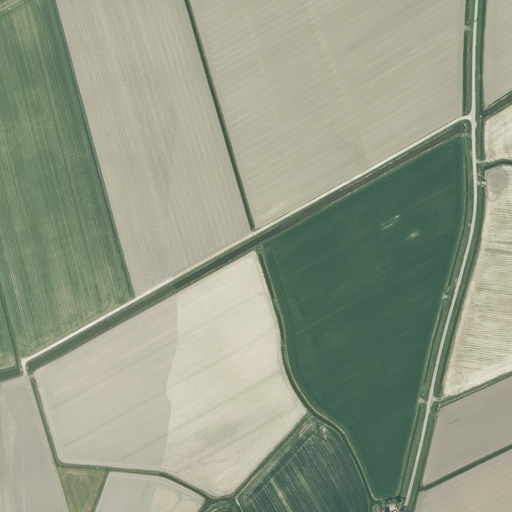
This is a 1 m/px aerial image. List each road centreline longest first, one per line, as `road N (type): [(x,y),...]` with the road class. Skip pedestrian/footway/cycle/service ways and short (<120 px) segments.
road 1 (track): [(67,511),(24,361),(473,117)]
road 2 (unclassified): [(403,511),(473,221),(476,0)]
